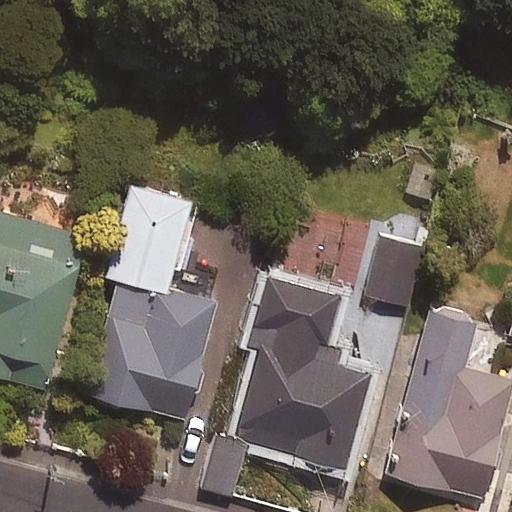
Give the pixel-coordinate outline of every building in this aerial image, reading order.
[(193,196),(140,184),(92,394),(189,416),(216,297),(173,287),(193,196)] [(86,230),(0,209),(0,373),(49,385),(86,230)] [(422,242),(382,232),(367,293),(408,303),(422,242)] [(340,291),(271,274),(254,344),(261,346),(239,435),(347,462),(371,370),(324,358),(340,291)] [(479,314),(433,302),(390,471),(486,496),(511,394),(511,376),(466,364),(479,314)] [(247,441),(217,433),(203,485),(233,493),(247,441)]
